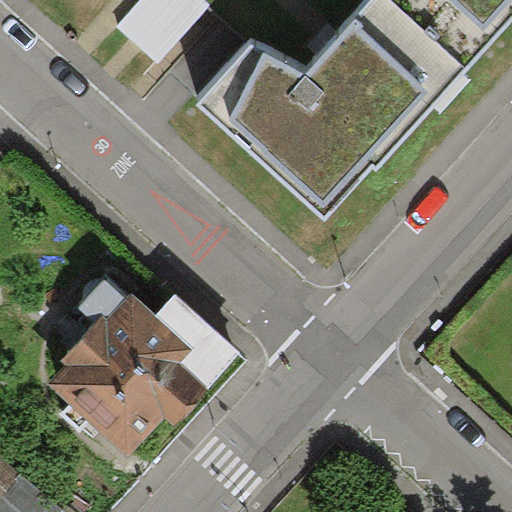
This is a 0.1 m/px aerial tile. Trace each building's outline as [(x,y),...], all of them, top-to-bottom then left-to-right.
[(212,8),(203,0),(137,0),(120,17),(159,58),(212,8)] [(477,48),(423,0),(362,0),(309,58),(250,37),(198,93),(327,211),(477,48)] [(511,0),(423,0),(477,48),(511,9),(511,0)] [(36,359),(139,447),(237,333),(134,245),(36,359)] [(0,281),(0,314),(8,313),(0,281)] [(0,490),(17,470),(0,456),(0,490)] [(17,470),(0,490),(0,511),(54,511),(59,506),(17,470)]
